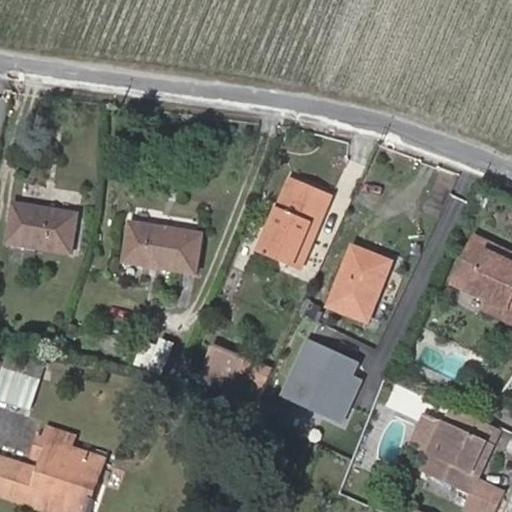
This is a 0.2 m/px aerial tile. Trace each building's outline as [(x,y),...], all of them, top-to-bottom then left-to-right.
[(313,224),(319,227),(332,200),(292,182),(261,250),(295,264),(313,224)] [(76,216),(15,207),(9,245),(70,254),(76,216)] [(313,224),(295,264),(301,267),(319,227),(313,224)] [(202,237),(132,226),(125,264),(196,274),(202,237)] [(504,248),(477,235),(454,285),(491,302),(487,311),(511,322),(511,264),(500,259),(503,252),(504,248)] [(393,264),(356,249),(332,309),(369,323),(393,264)] [(500,259),(511,264),(511,255),(503,252),(500,259)] [(308,344),(283,399),(342,427),(361,384),(352,380),(358,367),(308,344)] [(163,348),(153,372),(165,377),(175,353),(163,348)] [(245,362),(212,348),(203,371),(237,385),(245,362)] [(42,366),(9,354),(0,379),(0,399),(27,409),(42,366)] [(272,373),(245,362),(237,385),(253,391),(245,411),(254,415),(272,373)] [(203,371),(198,384),(231,397),(237,385),(203,371)] [(485,390),(475,385),(469,397),(478,403),(485,390)] [(404,394),(392,388),(387,398),(399,404),(404,394)] [(483,422),(450,408),(443,423),(428,457),(422,471),(473,494),(467,507),(477,511),(495,511),(504,493),(478,482),(480,478),(473,475),(487,444),(494,447),(501,431),(483,422)] [(428,457),(443,423),(429,417),(415,450),(428,457)] [(44,442),(71,451),(75,439),(56,432),(48,430),(44,442)] [(0,495),(14,500),(49,511),(87,511),(104,462),(71,451),(44,442),(40,441),(35,459),(43,463),(40,472),(0,459),(0,458),(0,495)] [(473,475),(480,478),(494,447),(487,444),(473,475)]
